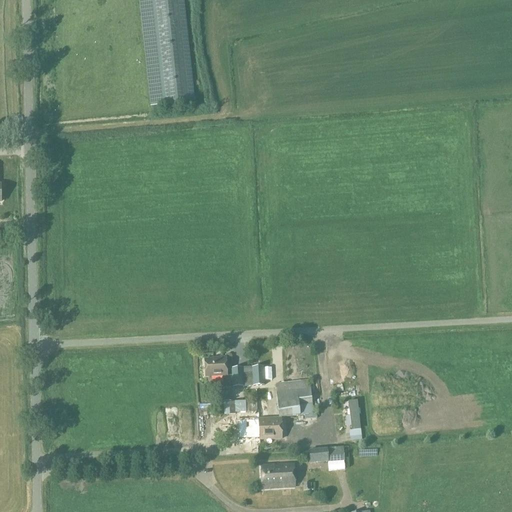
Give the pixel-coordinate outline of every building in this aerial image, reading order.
[(161,107),(195,104),(183,0),(138,0),(150,108),(161,107)] [(219,360),(204,361),(205,378),(226,377),(226,359),(219,359),(219,360)] [(264,386),(263,368),(252,368),(253,386),(264,386)] [(231,369),(232,388),(244,388),(243,375),(247,375),(247,369),(231,369)] [(299,409),(306,408),(312,407),(309,381),(275,385),(279,419),(282,419),(300,417),(300,416),(299,409)] [(232,402),(231,388),(222,389),(223,402),(232,402)] [(257,413),(257,402),(246,402),(246,413),(257,413)] [(358,403),(350,404),(351,417),(346,418),(347,427),(352,426),(353,431),(361,431),(358,403)] [(279,419),(259,420),(259,441),(282,440),(282,419),(279,419)] [(244,441),(259,441),(259,420),(244,420),(244,441)] [(286,434),(287,451),(323,448),(322,431),(286,434)] [(326,452),(310,453),(311,466),(327,465),(326,452)] [(262,467),(262,491),(294,489),(293,465),(262,467)]
